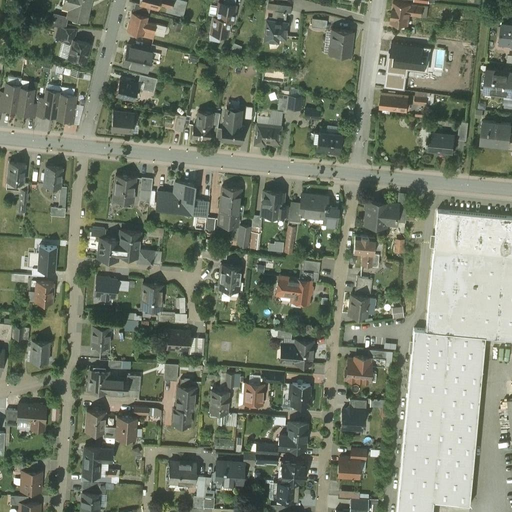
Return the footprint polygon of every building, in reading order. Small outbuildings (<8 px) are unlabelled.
[(63,0),(62,5),(70,7),(68,16),(86,20),(90,0),(63,0)] [(184,0),(160,0),(159,3),(167,6),(166,10),(181,14),(184,0)] [(151,6),(139,3),(135,1),(134,7),(149,11),(151,6)] [(236,4),(219,1),(216,17),(213,16),(211,32),(221,34),(228,35),(231,20),(233,20),(236,4)] [(412,3),(394,1),(391,22),(409,24),(410,14),(412,3)] [(428,5),(412,3),(410,14),(426,16),(428,5)] [(292,5),(280,4),(279,11),(283,11),(283,13),(286,13),(286,12),(291,12),(292,5)] [(149,11),(134,7),(132,12),(148,16),(149,11)] [(132,12),(127,30),(143,34),(147,21),(148,16),(132,12)] [(327,19),(313,17),(312,26),(327,27),(327,19)] [(182,23),(173,19),(171,26),(179,29),(182,23)] [(287,22),(267,20),(265,39),(278,41),(278,37),(285,38),(287,22)] [(156,23),(147,21),(143,34),(143,35),(157,38),(161,22),(157,21),(156,23)] [(511,22),(502,21),(500,40),(511,40),(511,22)] [(76,27),(59,25),(56,37),(72,41),(73,38),(76,27)] [(353,30),(333,28),(330,52),(350,54),(353,30)] [(221,34),(211,32),(210,39),(220,40),(221,34)] [(90,43),(73,38),(72,41),(68,58),(76,60),(77,62),(81,63),(83,61),(85,62),(90,43)] [(390,41),(388,64),(408,66),(426,69),(429,46),(390,41)] [(167,47),(152,42),(150,49),(161,52),(166,53),(167,47)] [(150,49),(128,43),(122,63),(148,70),(151,57),(159,59),(161,52),(150,49)] [(408,66),(388,64),(385,86),(405,89),(408,66)] [(85,76),(86,70),(73,67),(72,73),(85,76)] [(511,70),(487,69),(485,89),(511,91),(511,70)] [(137,83),(119,79),(116,94),(134,98),(137,83)] [(12,84),(7,83),(8,82),(7,82),(5,92),(4,98),(6,99),(5,107),(16,109),(20,86),(21,84),(13,83),(12,84)] [(28,87),(20,86),(16,109),(16,111),(28,112),(29,104),(31,105),(32,102),(34,88),(33,88),(33,89),(28,88),(28,87)] [(60,90),(52,89),(52,90),(47,89),(47,88),(46,88),(45,98),(44,104),(46,105),(45,113),(56,115),(60,92),(60,90)] [(420,91),(420,96),(415,95),(414,103),(426,104),(428,92),(420,91)] [(67,93),(60,92),(56,115),(56,117),(67,119),(69,110),(71,111),(72,104),(74,94),(73,94),(73,95),(67,94),(67,93)] [(409,95),(383,92),(381,106),(407,110),(409,95)] [(45,98),(39,97),(38,103),(36,115),(45,116),(45,113),(46,105),(44,104),(45,98)] [(288,100),(280,99),(278,110),(286,111),(288,100)] [(38,103),(32,102),(31,105),(29,104),(28,112),(27,115),(36,117),(36,115),(38,103)] [(72,104),(71,111),(69,110),(67,119),(67,121),(76,123),(78,105),(72,104)] [(241,109),(227,107),(225,122),(223,122),(222,127),(221,139),(241,142),(243,125),(239,124),(241,109)] [(318,109),(304,107),(303,116),(317,117),(318,109)] [(134,112),(113,110),(111,129),(132,131),(134,112)] [(212,112),(198,110),(196,124),(211,126),(212,112)] [(220,113),(212,112),(211,126),(218,126),(220,113)] [(186,115),(178,114),(175,129),(183,130),(186,115)] [(511,123),(484,119),(481,141),(492,142),(492,139),(508,141),(508,144),(509,144),(510,133),(511,123)] [(468,122),(460,121),(458,139),(467,140),(468,122)] [(280,125),(257,122),(254,143),(265,145),(265,141),(278,143),(280,125)] [(196,124),(193,124),(192,136),(210,138),(211,126),(196,124)] [(340,128),(327,127),(327,131),(314,130),(313,141),(317,141),(316,149),(331,150),(331,151),(339,152),(342,131),(340,128)] [(454,134),(433,132),(432,139),(427,139),(426,143),(428,143),(427,150),(453,153),(454,134)] [(25,163),(9,161),(7,180),(7,186),(12,186),(12,184),(18,185),(19,181),(23,182),(23,181),(25,163)] [(62,167),(46,165),(44,184),(46,185),(46,189),(57,190),(57,186),(60,186),(61,186),(62,167)] [(135,176),(116,174),(113,199),(133,201),(135,176)] [(153,177),(142,176),(140,189),(151,190),(152,190),(153,177)] [(23,182),(19,181),(18,185),(17,192),(21,192),(27,192),(28,182),(23,181),(23,182)] [(194,183),(175,181),(174,192),(158,190),(156,204),(191,208),(192,198),(194,183)] [(241,187),(223,185),(220,209),(228,210),(226,223),(237,224),(240,201),(239,201),(241,188),(241,187)] [(158,190),(152,190),(151,190),(150,203),(156,204),(158,190)] [(284,192),(264,190),(263,195),(264,195),(263,202),(261,213),(281,215),(284,192)] [(328,197),(302,194),(300,206),(299,214),(300,214),(326,216),(328,197)] [(192,198),(191,208),(191,213),(208,215),(209,199),(192,198)] [(397,204),(368,201),(366,224),(385,226),(386,216),(394,217),(394,219),(394,220),(395,220),(396,221),(398,204),(397,204)] [(407,203),(397,202),(397,204),(398,204),(396,221),(406,222),(406,219),(407,207),(407,203)] [(300,206),(290,205),(288,219),(299,220),(300,214),(299,214),(300,206)] [(59,207),(52,206),(51,214),(64,215),(65,207),(59,207)] [(418,208),(407,207),(406,219),(417,220),(418,208)] [(511,216),(437,209),(426,329),(426,330),(487,336),(511,338),(511,216)] [(262,215),(253,214),(252,226),(261,227),(262,215)] [(216,217),(208,216),(206,228),(214,229),(216,217)] [(251,226),(241,224),(238,245),(248,246),(251,226)] [(164,227),(151,226),(150,233),(163,235),(164,227)] [(325,230),(307,227),(306,231),(304,244),(304,247),(322,250),(325,230)] [(140,231),(121,229),(119,239),(118,254),(138,256),(137,261),(152,262),(154,249),(139,248),(140,231)] [(306,231),(294,229),(292,242),(304,244),(306,231)] [(375,236),(355,234),(353,252),(362,253),(373,254),(373,253),(375,236)] [(119,239),(100,237),(98,256),(118,258),(118,254),(119,239)] [(396,251),(405,251),(406,237),(396,237),(396,251)] [(57,246),(40,245),(38,264),(38,268),(45,269),(55,270),(57,246)] [(227,251),(214,249),(213,256),(226,258),(227,251)] [(373,254),(362,253),(360,264),(371,266),(373,254)] [(320,261),(304,259),(302,269),(319,271),(320,261)] [(241,265),(222,263),(219,287),(230,289),(230,288),(238,289),(238,290),(241,265)] [(20,265),(19,265),(19,273),(28,274),(32,274),(33,267),(33,266),(20,265)] [(319,271),(302,269),(301,278),(311,279),(311,280),(317,281),(319,271)] [(14,273),(12,273),(12,280),(28,281),(28,274),(19,273),(14,273)] [(301,278),(294,277),(279,275),(276,293),(292,295),(291,300),(308,302),(309,292),(311,292),(312,292),(313,286),(312,285),(310,285),(311,280),(311,279),(301,278)] [(372,278),(357,275),(355,290),(370,292),(372,278)] [(54,281),(36,280),(35,300),(52,302),(54,281)] [(162,283),(143,282),(142,307),(161,308),(162,283)] [(230,289),(219,287),(218,296),(229,298),(230,289)] [(369,295),(351,293),(348,313),(366,315),(369,295)] [(394,306),(395,316),(406,314),(404,304),(394,306)] [(177,311),(177,320),(188,320),(189,311),(177,311)] [(175,313),(158,313),(158,320),(174,321),(175,313)] [(138,320),(126,319),(125,329),(137,329),(138,320)] [(12,323),(0,321),(0,337),(10,338),(12,323)] [(110,325),(92,324),(91,344),(92,344),(91,347),(100,347),(101,344),(109,345),(110,325)] [(23,326),(15,325),(14,337),(22,338),(23,326)] [(189,330),(168,328),(167,347),(188,349),(189,336),(189,330)] [(487,336),(426,330),(426,329),(414,328),(396,511),(433,511),(435,499),(471,503),(487,336)] [(292,330),(278,329),(279,329),(278,336),(277,336),(291,338),(292,330)] [(204,337),(189,336),(188,349),(188,352),(203,353),(204,337)] [(313,340),(295,338),(295,344),(293,344),(293,343),(284,342),(283,360),(311,362),(313,340)] [(49,340),(32,339),(30,360),(48,361),(49,340)] [(386,350),(368,348),(368,356),(370,356),(370,359),(371,359),(371,364),(384,365),(385,358),(386,350)] [(368,356),(355,355),(354,357),(348,357),(347,369),(345,369),(345,377),(369,380),(371,364),(371,359),(370,359),(370,356),(368,356)] [(123,359),(109,359),(108,366),(122,367),(123,359)] [(178,363),(165,362),(164,379),(177,379),(178,363)] [(109,369),(90,368),(89,379),(90,379),(89,388),(88,388),(88,389),(126,392),(127,388),(127,377),(108,376),(109,369)] [(284,372),(262,370),(262,374),(260,374),(260,377),(261,378),(261,380),(283,382),(284,372)] [(235,372),(226,372),(225,384),(234,385),(235,372)] [(141,374),(127,373),(127,377),(127,388),(140,389),(141,374)] [(263,383),(246,382),(244,401),(261,403),(263,383)] [(310,384),(292,382),(291,396),(290,404),(308,405),(309,404),(311,404),(312,395),(309,395),(310,384)] [(195,385),(180,384),(178,384),(176,406),(176,407),(191,408),(194,408),(195,385)] [(229,390),(211,389),(210,410),(211,410),(210,413),(218,413),(217,419),(226,420),(226,422),(236,423),(236,413),(237,413),(237,412),(227,412),(229,390)] [(366,399),(350,398),(349,405),(353,408),(364,409),(364,410),(366,410),(366,399)] [(45,404),(18,402),(18,409),(17,419),(18,419),(32,420),(31,427),(44,428),(45,404)] [(148,406),(132,405),(132,413),(148,414),(148,406)] [(353,408),(349,405),(346,408),(343,408),(341,427),(361,428),(361,421),(364,421),(364,410),(364,409),(353,408)] [(191,408),(176,407),(176,406),(174,406),(173,422),(190,423),(191,408)] [(18,409),(7,408),(6,424),(17,425),(18,419),(17,419),(18,409)] [(105,410),(87,409),(86,430),(103,431),(103,435),(116,436),(115,435),(116,425),(104,424),(105,410)] [(137,416),(117,414),(116,436),(135,437),(137,416)] [(307,422),(289,421),(288,423),(283,423),(283,424),(288,424),(288,434),(280,433),(279,443),(279,446),(305,448),(307,422)] [(217,447),(235,447),(235,438),(217,438),(217,447)] [(279,443),(262,442),(261,452),(262,452),(278,454),(279,446),(279,443)] [(108,447),(90,446),(90,455),(100,455),(100,456),(107,456),(108,447)] [(366,447),(351,446),(350,457),(359,457),(359,458),(365,458),(366,447)] [(278,454),(262,452),(262,459),(278,460),(278,454)] [(90,455),(84,454),(83,473),(93,474),(99,474),(100,456),(100,455),(90,455)] [(350,457),(339,456),(338,475),(358,476),(359,458),(359,457),(350,457)] [(37,459),(20,463),(20,470),(22,470),(22,469),(37,470),(37,459)] [(244,461),(217,459),(215,476),(215,480),(242,482),(244,461)] [(196,462),(170,460),(168,481),(194,483),(196,462)] [(304,461),(282,460),(281,479),(299,480),(303,480),(304,461)] [(37,470),(22,469),(22,470),(21,489),(40,490),(41,471),(37,470)] [(205,475),(198,474),(196,494),(204,495),(205,475)] [(215,476),(205,475),(204,495),(203,507),(204,507),(204,506),(213,506),(215,480),(215,476)] [(281,479),(276,479),(275,498),(297,499),(299,480),(281,479)] [(92,480),(83,480),(82,491),(100,492),(100,493),(105,493),(106,481),(92,480)] [(100,492),(82,491),(81,511),(89,511),(98,511),(100,493),(100,492)] [(28,495),(10,494),(10,503),(20,503),(20,502),(28,502),(28,495)] [(271,496),(255,495),(254,502),(270,503),(271,496)] [(376,511),(378,498),(350,496),(349,510),(358,510),(357,511),(376,511)] [(28,502),(20,502),(20,503),(19,511),(38,511),(39,502),(28,502)]
